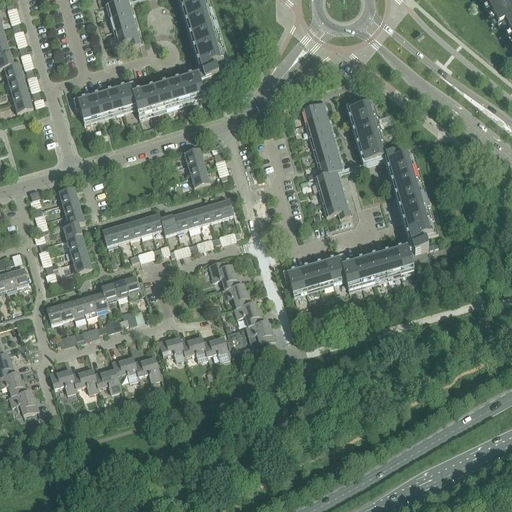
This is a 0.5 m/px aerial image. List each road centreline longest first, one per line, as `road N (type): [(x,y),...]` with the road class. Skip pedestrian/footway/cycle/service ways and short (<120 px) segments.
road 1 (secondary): [(511,400),(310,511)]
road 2 (tertiary): [(355,29),(511,157)]
road 3 (tertiary): [(511,124),(368,16)]
road 4 (residential): [(73,173),(224,127)]
road 5 (secondary): [(370,511),(511,444)]
road 6 (residential): [(258,246),(156,281),(170,326)]
road 7 (residential): [(170,326),(46,360)]
road 8 (residential): [(263,261),(368,232),(364,214)]
road 9 (residential): [(224,127),(258,246)]
